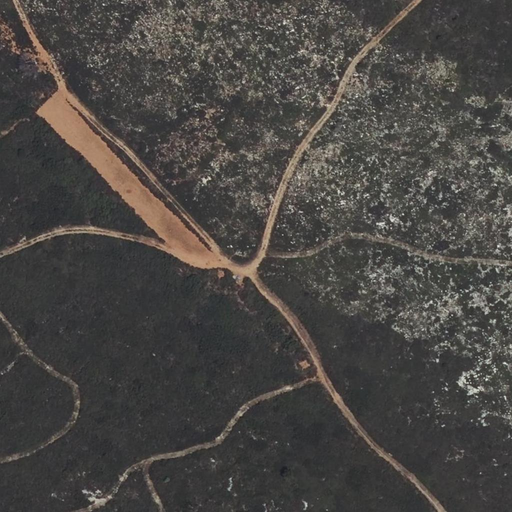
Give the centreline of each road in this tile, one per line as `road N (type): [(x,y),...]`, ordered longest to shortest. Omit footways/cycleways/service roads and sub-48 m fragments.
road 1 (track): [(416,0),(352,63),(330,113),(309,133),(247,276)]
road 2 (track): [(233,262),(201,261),(97,230),(0,254)]
